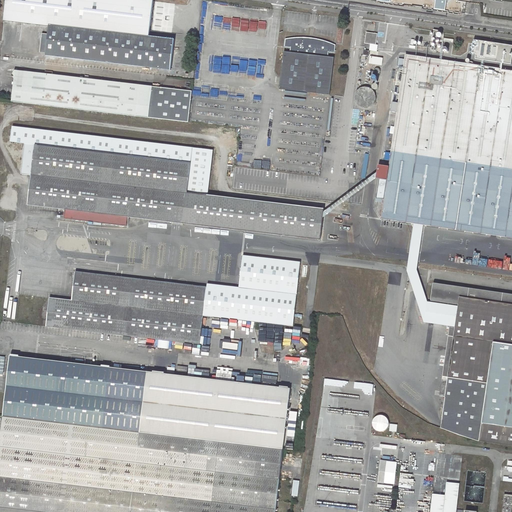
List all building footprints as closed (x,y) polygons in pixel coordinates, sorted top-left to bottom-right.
[(46,53),(46,56),(171,71),(175,40),(149,37),(154,0),(150,0),(6,0),(4,21),(49,26),(48,34),(42,34),(40,53),(46,53)] [(366,32),(365,44),(376,45),(377,34),(366,32)] [(330,52),(336,53),(337,45),(328,42),(324,41),(316,39),(311,38),(307,38),(303,38),(298,38),(294,38),(286,39),(285,47),(291,48),(291,53),(285,52),(280,89),(331,96),(336,58),(330,57),(330,52)] [(511,70),(406,54),(405,59),(404,67),(389,167),(378,165),(376,173),(380,175),(387,176),(381,219),(511,238),(511,70)] [(382,65),(383,58),(370,56),(369,64),(382,65)] [(15,77),(13,102),(137,117),(188,123),(192,92),(15,70),(14,74),(15,77)] [(363,108),(367,109),(371,109),(375,107),(377,103),(379,99),(379,95),(378,91),(375,88),(372,86),(368,85),(364,85),(361,87),(358,89),(356,92),(355,96),(355,100),(356,103),(359,106),(363,108)] [(362,121),(363,123),(365,125),(367,126),(369,127),(372,126),(374,125),(375,123),(376,120),(376,118),(375,116),(374,114),(372,113),(370,112),(367,113),(365,113),(364,115),(362,117),(362,119),(362,121)] [(206,196),(211,151),(10,127),(8,143),(22,145),(19,173),(29,176),(25,205),(66,210),(65,219),(89,222),(89,225),(94,225),(94,222),(127,226),(128,217),(320,240),(323,215),(324,210),(324,209),(206,196)] [(376,173),(324,210),(323,215),(380,175),(376,173)] [(207,287),(203,316),(288,326),(299,262),(243,255),(239,287),(207,284),(207,287)] [(72,300),(50,298),(46,327),(200,345),(203,316),(207,287),(75,272),(72,300)] [(511,294),(433,283),(431,300),(459,304),(458,306),(445,397),(441,428),(458,435),(480,441),(511,445),(511,294)] [(453,305),(440,397),(445,397),(458,306),(453,305)] [(226,350),(241,350),(241,341),(226,341),(226,350)] [(268,363),(300,367),(301,357),(269,353),(268,363)] [(283,449),(290,389),(20,357),(20,355),(11,355),(11,356),(4,416),(283,449)] [(396,432),(397,424),(389,424),(389,421),(388,420),(387,418),(386,417),(384,416),(383,415),(381,415),(380,415),(378,416),(376,416),(374,418),(373,420),(373,423),(373,426),(374,428),(375,430),(377,432),(378,432),(380,433),(382,433),(384,432),(385,432),(387,431),(388,429),(389,427),(390,427),(390,431),(396,432)] [(275,511),(283,449),(4,416),(0,446),(0,511),(275,511)] [(387,461),(384,483),(394,484),(397,462),(387,461)] [(294,480),(292,496),(298,497),(300,481),(294,480)] [(433,494),(431,511),(455,511),(459,483),(447,482),(446,495),(433,494)] [(511,494),(504,494),(502,511),(511,511),(511,508),(511,506),(511,494)]
